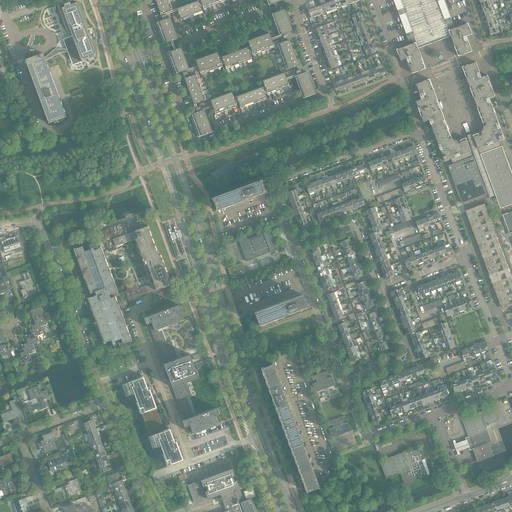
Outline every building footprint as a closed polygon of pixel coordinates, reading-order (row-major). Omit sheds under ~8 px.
[(155,0),(160,14),(172,9),(168,0),(155,0)] [(200,0),(201,0),(204,9),(227,0),(200,0)] [(331,0),(328,1),(331,11),(337,9),(333,0),(331,0)] [(333,0),(337,9),(342,7),(339,0),(333,0)] [(394,0),(409,41),(411,45),(397,50),(401,61),(407,58),(413,74),(420,71),(421,71),(422,71),(422,70),(423,70),(425,69),(426,69),(419,48),(420,48),(449,37),(451,36),(459,56),(460,56),(462,55),(463,55),(464,55),(465,55),(465,54),(472,52),(467,36),(473,34),(469,24),(455,29),(454,26),(444,0),(394,0)] [(494,5),(491,0),(490,0),(481,4),(482,6),(481,7),(482,9),(494,5)] [(175,23),(181,21),(203,13),(201,10),(198,1),(177,9),(177,11),(171,13),(175,23)] [(323,3),(326,13),(331,11),(328,1),(323,3)] [(65,7),(62,8),(72,36),(63,40),(67,49),(67,52),(70,59),(73,58),(75,64),(82,62),(88,60),(89,62),(95,60),(94,57),(97,56),(77,3),(71,5),(70,2),(64,5),(65,7)] [(318,6),(321,15),(326,13),(323,3),(321,4),(321,5),(318,6)] [(484,11),(485,14),(493,11),(496,10),(494,5),(482,9),(483,12),(484,11)] [(313,7),(316,16),(321,15),(318,6),(316,7),(315,6),(313,7)] [(316,16),(313,7),(310,8),(311,9),(308,10),(311,18),(316,16)] [(292,31),(284,9),(272,14),(280,36),(292,31)] [(485,17),(486,19),(495,16),(493,11),(485,14),(486,16),(485,17)] [(156,23),(164,44),(178,39),(170,18),(171,18),(169,12),(165,13),(166,15),(161,17),(163,20),(156,23)] [(353,20),(363,17),(362,15),(361,15),(360,12),(351,15),(353,20)] [(488,21),(489,24),(497,21),(495,16),(486,19),(487,22),(488,21)] [(355,26),(363,23),(362,20),(364,19),(363,17),(353,20),(351,22),(352,27),(355,26)] [(489,27),(489,29),(501,25),(499,20),(497,21),(489,24),(490,26),(489,27)] [(357,31),(367,27),(366,25),(364,25),(363,23),(355,26),(357,31)] [(329,29),(327,24),(316,28),(317,31),(316,32),(317,34),(326,31),(329,29)] [(501,25),(489,29),(490,32),(489,32),(490,35),(495,33),(495,35),(499,33),(500,35),(503,33),(501,26),(501,25)] [(357,36),(367,33),(366,30),(368,30),(367,27),(357,31),(354,32),(356,37),(357,36)] [(319,36),(320,39),(328,36),(326,31),(317,34),(318,36),(319,36)] [(248,41),(253,55),(274,47),(274,46),(278,45),(287,70),(299,66),(289,40),(285,42),(284,39),(289,38),(287,35),(283,36),(283,38),(272,42),(269,33),(248,41)] [(359,42),(370,37),(369,35),(368,35),(367,33),(357,36),(359,42)] [(328,36),(320,39),(321,41),(320,42),(321,44),(330,41),(328,36)] [(363,46),(371,43),(370,40),(371,40),(370,37),(359,42),(361,47),(363,46)] [(332,46),(330,41),(321,44),(321,47),(323,46),(324,49),(332,46)] [(365,51),(374,47),(373,45),(372,45),(371,43),(363,46),(365,51)] [(323,52),(324,54),(334,51),(332,46),(324,49),(325,51),(323,52)] [(226,69),(252,59),(247,47),(221,57),(225,66),(226,69)] [(375,50),(374,47),(365,51),(367,56),(375,53),(374,50),(375,50)] [(181,48),(167,53),(175,75),(189,69),(181,48)] [(31,58),(25,60),(26,61),(26,63),(39,98),(40,99),(49,123),(56,120),(58,120),(66,117),(59,98),(48,69),(46,62),(46,61),(45,61),(56,53),(58,52),(61,52),(67,52),(67,49),(55,49),(53,52),(44,58),(45,58),(43,53),(39,55),(36,56),(36,57),(33,58),(33,57),(31,58)] [(334,51),(324,54),(325,57),(326,56),(327,59),(336,56),(334,51)] [(198,103),(206,100),(204,96),(203,91),(201,87),(199,83),(198,79),(196,75),(200,73),(201,75),(222,67),(219,58),(217,53),(196,61),(196,62),(190,64),(192,70),(182,73),(183,76),(186,76),(186,78),(196,104),(198,103)] [(327,62),(328,64),(337,61),(336,56),(327,59),(328,61),(327,62)] [(331,69),(339,66),(337,61),(328,64),(329,67),(330,66),(331,69)] [(467,66),(466,66),(464,67),(463,67),(484,124),(484,125),(484,126),(484,127),(484,128),(484,129),(483,130),(483,131),(482,131),(482,132),(481,132),(481,133),(480,133),(479,134),(474,136),(481,154),(501,147),(499,142),(505,139),(490,98),(496,96),(488,75),(482,77),(476,62),(469,65),(468,65),(467,65),(467,66)] [(383,65),(377,67),(381,77),(383,76),(383,74),(386,73),(383,65)] [(378,77),(381,77),(377,67),(372,69),(375,77),(378,76),(378,77)] [(288,78),(302,73),(301,70),(296,71),(295,69),(286,72),(288,78)] [(372,69),(366,71),(370,81),(372,80),(372,79),(375,77),(372,69)] [(366,71),(360,73),(364,83),(370,81),(366,71)] [(308,72),(295,77),(303,98),(316,94),(308,72)] [(262,81),(264,86),(268,95),(289,87),(284,73),(262,81)] [(360,73),(355,75),(359,85),(364,83),(360,73)] [(355,75),(350,77),(353,87),(359,85),(355,75)] [(350,77),(344,79),(347,88),(350,86),(351,88),(353,87),(350,77)] [(344,79),(338,81),(342,91),(344,90),(344,89),(347,88),(344,79)] [(451,159),(453,164),(473,157),(467,138),(461,140),(460,141),(459,141),(458,141),(457,141),(456,140),(455,140),(454,139),(453,139),(453,138),(452,138),(452,137),(451,137),(451,136),(448,128),(430,79),(429,80),(427,81),(426,81),(426,80),(425,81),(424,81),(424,82),(417,84),(422,99),(416,102),(424,123),(430,120),(435,133),(445,161),(451,159)] [(333,84),(336,92),(339,91),(339,92),(342,91),(338,81),(333,84)] [(266,99),(262,87),(236,97),(239,105),(241,109),(266,99)] [(82,94),(80,89),(72,92),(72,93),(73,97),(74,97),(82,94)] [(210,100),(216,114),(237,106),(234,98),(232,92),(210,100)] [(195,109),(197,112),(211,106),(209,101),(206,101),(199,104),(200,107),(195,109)] [(198,137),(207,134),(212,132),(204,110),(190,116),(198,137)] [(479,130),(472,133),(474,136),(479,134),(480,133),(481,133),(481,132),(482,132),(482,131),(483,131),(483,130),(484,129),(484,128),(484,127),(484,126),(483,128),(479,130)] [(465,135),(467,138),(473,157),(476,164),(478,171),(481,177),(483,184),(487,194),(489,198),(492,197),(496,195),(493,188),(491,182),(488,175),(486,168),(481,154),(474,136),(472,133),(465,135)] [(413,146),(407,148),(410,156),(416,154),(413,146)] [(486,168),(507,160),(502,146),(501,147),(481,154),(486,168)] [(405,158),(410,156),(407,148),(402,150),(405,158)] [(402,150),(396,152),(399,160),(405,158),(402,150)] [(394,162),(399,160),(396,152),(391,154),(394,162)] [(391,154),(385,156),(388,164),(394,162),(391,154)] [(382,167),(388,164),(385,156),(379,158),(382,167)] [(473,157),(453,164),(449,166),(451,173),(476,164),(473,157)] [(379,158),(374,161),(377,169),(382,167),(379,158)] [(486,168),(488,175),(510,167),(507,160),(486,168)] [(368,163),(371,171),(377,169),(374,161),(368,163)] [(451,173),(454,180),(478,171),(476,164),(451,173)] [(362,165),(357,167),(360,175),(365,173),(362,165)] [(357,167),(351,169),(354,177),(360,175),(357,167)] [(488,175),(491,182),(511,173),(511,172),(510,167),(488,175)] [(351,169),(345,171),(348,179),(354,177),(351,169)] [(345,171),(340,173),(343,181),(348,179),(345,171)] [(456,187),(481,177),(478,171),(454,180),(456,187)] [(340,173),(334,175),(337,183),(343,181),(340,173)] [(511,173),(491,182),(493,188),(511,181),(511,173)] [(334,175),(328,177),(331,185),(337,183),(334,175)] [(424,176),(418,178),(421,186),(427,183),(424,176)] [(328,177),(323,179),(326,187),(331,185),(328,177)] [(456,187),(459,193),(483,184),(481,177),(456,187)] [(418,178),(413,180),(416,188),(421,186),(418,178)] [(323,179),(317,181),(320,189),(326,187),(323,179)] [(265,193),(260,181),(260,180),(244,186),(212,198),(217,211),(218,211),(265,193)] [(413,180),(407,182),(410,190),(416,188),(413,180)] [(317,181),(312,183),(315,192),(320,189),(317,181)] [(511,181),(493,188),(496,195),(511,189),(511,181)] [(404,192),(410,190),(407,182),(401,184),(403,188),(404,192)] [(306,186),(309,194),(315,192),(312,183),(306,186)] [(459,193),(463,204),(487,194),(483,184),(459,193)] [(511,189),(496,195),(498,202),(511,196),(511,189)] [(287,193),(289,198),(297,196),(295,190),(287,193)] [(289,198),(291,204),(299,201),(297,196),(289,198)] [(511,196),(498,202),(501,209),(511,204),(511,196)] [(362,197),(356,199),(359,207),(365,205),(362,197)] [(394,200),(396,206),(404,203),(402,197),(394,200)] [(353,210),(359,207),(356,199),(350,201),(353,210)] [(291,204),(293,210),(301,207),(299,201),(291,204)] [(347,212),(344,203),(344,201),(338,203),(342,214),(347,212)] [(350,201),(344,203),(347,212),(353,210),(350,201)] [(336,216),(342,214),(338,203),(332,205),(333,208),(336,216)] [(404,203),(396,206),(393,207),(395,213),(398,212),(406,209),(404,203)] [(469,221),(488,214),(485,204),(465,211),(469,221)] [(293,210),(295,215),(303,212),(301,207),(293,210)] [(321,209),(322,212),(325,220),(331,218),(328,210),(327,207),(321,209)] [(366,210),(369,216),(377,213),(374,207),(366,210)] [(333,208),(328,210),(331,218),(336,216),(333,208)] [(406,209),(398,212),(400,217),(408,214),(406,209)] [(89,250),(87,251),(85,252),(83,248),(83,247),(83,246),(74,249),(90,293),(91,294),(95,292),(96,295),(88,298),(91,305),(105,343),(112,340),(112,341),(114,346),(117,345),(115,341),(119,339),(121,339),(123,343),(123,344),(131,341),(115,297),(126,293),(129,300),(147,293),(152,292),(155,299),(156,303),(171,298),(166,287),(167,286),(170,285),(168,280),(167,279),(167,278),(168,278),(160,255),(158,256),(147,227),(149,226),(146,218),(144,211),(136,214),(140,226),(131,230),(128,222),(102,231),(103,235),(105,241),(108,250),(116,247),(116,245),(135,238),(152,283),(139,288),(137,282),(126,286),(128,291),(117,294),(117,293),(118,293),(101,248),(96,250),(94,250),(94,249),(92,245),(92,244),(89,245),(91,250),(89,250)] [(511,211),(503,215),(510,234),(511,233),(511,211)] [(295,215),(297,221),(305,218),(303,212),(295,215)] [(319,222),(325,220),(322,212),(316,214),(319,222)] [(377,213),(369,216),(371,222),(379,219),(377,213)] [(410,220),(408,214),(400,217),(402,223),(403,223),(406,222),(409,221),(410,220)] [(438,214),(432,216),(435,224),(441,221),(438,214)] [(491,221),(488,214),(469,221),(472,229),(491,221)] [(432,216),(427,218),(430,226),(435,224),(432,216)] [(305,218),(297,221),(300,227),(301,226),(302,230),(309,228),(305,218)] [(427,218),(421,220),(424,228),(430,226),(427,218)] [(371,222),(373,227),(381,224),(379,219),(371,222)] [(418,230),(424,228),(421,220),(415,222),(418,230)] [(491,221),(472,229),(475,236),(494,229),(491,221)] [(373,227),(375,233),(378,232),(383,230),(381,224),(373,227)] [(270,252),(278,249),(279,249),(278,249),(270,227),(271,227),(270,227),(263,230),(262,229),(256,231),(257,236),(248,240),(246,236),(238,239),(239,239),(246,261),(255,258),(254,256),(257,255),(257,256),(267,252),(270,250),(270,252)] [(497,237),(494,229),(475,236),(478,244),(497,237)] [(370,235),(372,240),(380,237),(378,232),(375,233),(370,235)] [(5,236),(0,238),(0,240),(5,253),(22,247),(17,236),(11,238),(6,239),(5,236)] [(380,237),(372,240),(374,246),(382,243),(380,237)] [(500,245),(497,237),(478,244),(481,252),(500,245)] [(344,248),(351,245),(349,239),(341,242),(344,248)] [(374,246),(376,252),(384,249),(382,243),(374,246)] [(443,245),(446,253),(452,251),(449,243),(443,245)] [(353,251),(351,245),(344,248),(346,254),(353,251)] [(438,247),(441,255),(446,253),(443,245),(438,247)] [(503,253),(500,245),(481,252),(484,260),(503,253)] [(432,249),(435,257),(441,255),(438,247),(432,249)] [(386,254),(384,249),(376,252),(378,257),(386,254)] [(426,251),(429,259),(435,257),(432,249),(426,251)] [(311,253),(313,259),(321,257),(318,250),(311,253)] [(353,251),(346,254),(348,260),(356,257),(353,251)] [(421,253),(424,261),(429,259),(426,251),(421,253)] [(421,253),(415,255),(418,263),(424,261),(421,253)] [(506,261),(503,253),(484,260),(487,268),(506,261)] [(378,257),(380,263),(388,260),(386,254),(378,257)] [(418,263),(415,255),(410,257),(413,265),(418,263)] [(313,259),(316,265),(323,263),(321,257),(313,259)] [(358,263),(356,257),(348,260),(350,266),(358,263)] [(407,268),(413,265),(410,257),(404,260),(407,268)] [(388,260),(380,263),(382,268),(390,265),(388,260)] [(509,268),(506,261),(487,268),(489,276),(509,268)] [(227,268),(232,279),(232,278),(235,277),(245,274),(246,274),(242,263),(241,263),(242,263),(228,268),(227,268)] [(316,265),(318,272),(325,269),(323,263),(316,265)] [(360,270),(358,263),(350,266),(353,272),(360,270)] [(382,268),(384,274),(392,271),(390,265),(382,268)] [(0,271),(2,277),(0,278),(0,293),(8,290),(4,281),(9,280),(5,267),(0,268),(0,271)] [(509,268),(489,276),(492,283),(511,276),(509,268)] [(318,272),(320,277),(327,275),(325,269),(318,272)] [(360,270),(353,272),(355,279),(362,276),(360,270)] [(394,277),(392,271),(384,274),(386,280),(394,277)] [(459,271),(453,274),(455,279),(454,279),(455,282),(460,281),(460,283),(462,282),(461,277),(462,277),(459,271)] [(30,278),(31,278),(28,272),(22,274),(25,280),(19,282),(20,285),(22,285),(23,289),(20,290),(24,299),(25,298),(25,299),(26,298),(29,297),(27,292),(34,289),(30,278)] [(455,279),(453,274),(447,276),(449,281),(448,281),(449,285),(450,287),(454,285),(456,285),(455,282),(454,279),(455,279)] [(320,277),(322,284),(330,281),(327,275),(320,277)] [(449,281),(447,276),(441,278),(443,283),(442,283),(443,287),(447,285),(448,288),(450,287),(449,285),(448,281),(449,281)] [(511,284),(511,277),(511,276),(492,283),(495,291),(511,284)] [(443,283),(441,278),(435,280),(437,285),(436,286),(437,289),(441,288),(442,290),(444,289),(443,287),(442,283),(443,283)] [(437,285),(435,280),(429,283),(431,288),(430,288),(431,291),(435,290),(436,292),(438,292),(437,289),(436,286),(437,285)] [(332,287),(330,281),(322,284),(325,290),(332,287)] [(359,290),(367,287),(364,281),(357,284),(359,290)] [(431,288),(429,283),(423,285),(425,290),(424,290),(425,294),(429,292),(430,295),(432,294),(431,291),(430,288),(431,288)] [(511,284),(495,291),(498,299),(511,293),(511,284)] [(406,297),(410,296),(409,292),(411,292),(409,285),(403,287),(406,297)] [(417,293),(419,298),(420,298),(419,296),(423,294),(424,297),(426,296),(425,294),(424,290),(425,290),(423,285),(417,287),(418,292),(417,293)] [(369,293),(367,287),(359,290),(362,296),(369,293)] [(391,292),(393,298),(399,296),(399,297),(402,296),(404,295),(402,289),(397,291),(397,290),(391,292)] [(327,295),(329,301),(336,299),(334,292),(327,295)] [(364,302),(371,300),(369,293),(362,296),(364,302)] [(511,293),(498,299),(499,301),(498,303),(500,308),(502,309),(508,307),(509,305),(511,303),(511,293)] [(255,312),(254,312),(259,326),(307,309),(303,295),(302,295),(255,312)] [(393,298),(395,304),(401,302),(401,303),(404,302),(403,298),(405,297),(404,295),(402,296),(399,297),(399,296),(393,298)] [(463,304),(465,310),(472,307),(470,302),(471,302),(469,296),(468,296),(469,299),(465,300),(464,298),(462,298),(463,301),(464,304),(463,304)] [(329,301),(331,308),(338,305),(336,299),(329,301)] [(373,306),(371,300),(364,302),(366,308),(373,306)] [(457,307),(459,312),(465,310),(463,304),(464,304),(463,301),(459,302),(458,300),(456,301),(457,303),(458,306),(457,307)] [(395,304),(398,310),(403,308),(403,309),(407,308),(406,308),(405,304),(407,303),(407,301),(404,302),(401,303),(401,302),(395,304)] [(450,303),(451,305),(452,308),(451,309),(453,314),(459,312),(457,307),(458,306),(457,303),(453,304),(452,302),(450,303)] [(445,311),(446,314),(447,316),(453,314),(451,309),(452,308),(451,305),(447,307),(446,304),(444,305),(446,310),(445,311)] [(179,305),(146,317),(152,332),(154,331),(166,363),(164,364),(167,373),(164,374),(166,380),(169,379),(172,388),(175,387),(187,419),(184,420),(190,435),(218,424),(215,416),(219,414),(217,408),(197,415),(193,416),(187,398),(192,396),(187,382),(198,378),(191,357),(190,354),(178,359),(172,342),(167,344),(161,328),(184,320),(179,305)] [(331,308),(333,314),(341,311),(338,305),(331,308)] [(33,316),(36,324),(40,323),(41,326),(47,324),(41,306),(31,310),(31,312),(31,311),(31,312),(31,313),(32,314),(32,315),(33,316)] [(398,310),(400,316),(405,314),(406,315),(409,314),(407,310),(410,309),(409,307),(406,308),(407,308),(403,309),(403,308),(398,310)] [(343,317),(341,311),(333,314),(336,320),(343,317)] [(370,320),(378,317),(376,311),(366,315),(368,321),(370,320)] [(405,314),(400,316),(402,322),(407,320),(408,321),(411,320),(409,316),(412,315),(411,313),(409,314),(406,315),(405,314)] [(380,323),(378,317),(370,320),(373,326),(380,323)] [(407,320),(402,322),(404,328),(410,326),(410,327),(413,326),(412,322),(414,321),(413,319),(411,320),(408,321),(407,320)] [(338,325),(340,331),(347,329),(345,322),(338,325)] [(439,324),(436,325),(435,325),(435,326),(438,325),(439,328),(437,329),(437,331),(440,330),(443,329),(443,330),(449,328),(446,322),(441,324),(441,323),(439,324)] [(40,323),(36,324),(29,327),(32,334),(36,332),(37,336),(44,333),(41,326),(40,323)] [(375,332),(382,329),(380,323),(373,326),(375,332)] [(410,333),(410,334),(416,332),(414,328),(416,327),(416,325),(413,326),(410,327),(410,326),(404,328),(407,335),(410,333)] [(451,334),(449,328),(443,330),(443,329),(440,330),(441,335),(439,335),(440,337),(442,336),(445,335),(446,336),(451,334)] [(340,331),(342,337),(349,335),(347,329),(340,331)] [(385,336),(382,329),(375,332),(377,338),(385,336)] [(410,334),(413,340),(418,338),(418,339),(421,338),(420,334),(422,333),(422,331),(416,333),(416,332),(410,334)] [(25,336),(28,343),(32,341),(33,345),(40,343),(37,336),(36,332),(32,334),(25,336)] [(442,344),(444,343),(448,341),(448,342),(453,341),(451,334),(446,336),(445,335),(442,336),(444,341),(441,342),(442,344)] [(342,337),(344,343),(352,341),(349,335),(342,337)] [(379,344),(387,342),(385,336),(377,338),(379,344)] [(413,340),(415,346),(420,345),(421,346),(424,344),(422,340),(425,339),(424,337),(421,338),(418,339),(418,338),(413,340)] [(32,341),(28,343),(22,345),(24,352),(28,351),(29,354),(36,352),(33,345),(32,341)] [(352,341),(344,343),(347,350),(354,347),(352,341)] [(455,347),(453,341),(448,342),(448,341),(444,343),(446,347),(444,348),(444,350),(449,348),(450,349),(455,347)] [(485,341),(479,343),(481,349),(480,349),(481,352),(485,351),(486,353),(488,353),(486,347),(487,347),(485,341)] [(389,348),(387,342),(379,344),(382,351),(389,348)] [(415,346),(417,353),(422,351),(423,352),(426,350),(424,346),(427,345),(426,343),(424,344),(421,346),(420,345),(415,346)] [(481,349),(479,343),(473,346),(475,351),(474,351),(476,357),(480,355),(482,355),(481,352),(480,349),(481,349)] [(7,349),(5,344),(1,346),(3,351),(0,352),(0,353),(2,357),(8,355),(8,354),(11,353),(9,348),(7,349)] [(475,351),(473,346),(467,348),(469,353),(468,353),(469,357),(473,355),(474,358),(476,357),(474,351),(475,351)] [(347,350),(349,356),(356,353),(354,347),(347,350)] [(462,355),(461,356),(464,362),(464,361),(463,359),(467,358),(468,360),(470,359),(469,357),(468,353),(469,353),(467,348),(460,350),(462,355)] [(428,350),(426,350),(423,352),(422,351),(417,353),(419,359),(425,357),(425,358),(431,356),(431,355),(428,356),(427,352),(429,352),(428,350)] [(32,361),(29,354),(28,351),(24,352),(18,354),(20,361),(21,361),(22,365),(25,363),(32,361)] [(359,359),(356,353),(349,356),(351,362),(359,359)] [(318,487),(273,364),(261,368),(307,491),(318,487)] [(422,364),(416,367),(418,372),(417,372),(418,375),(422,374),(423,376),(425,376),(423,370),(424,370),(422,364)] [(488,368),(489,371),(491,374),(489,374),(491,380),(498,377),(496,372),(497,372),(494,366),(495,368),(491,370),(490,367),(488,368)] [(418,372),(416,367),(410,369),(412,374),(411,374),(412,378),(416,376),(417,379),(419,378),(418,375),(417,372),(418,372)] [(412,374),(410,369),(404,371),(406,376),(405,377),(406,380),(410,378),(411,381),(413,380),(412,378),(411,374),(412,374)] [(483,377),(485,382),(491,380),(489,374),(491,374),(489,371),(485,372),(484,370),(482,370),(483,373),(484,376),(483,377)] [(312,384),(314,391),(318,389),(318,391),(325,389),(325,387),(327,386),(328,388),(335,385),(332,377),(327,378),(326,376),(329,375),(328,371),(312,377),(312,376),(311,376),(313,380),(316,379),(317,382),(312,384)] [(406,376),(404,371),(398,373),(400,378),(399,379),(400,382),(404,381),(405,383),(407,382),(406,380),(405,377),(406,376)] [(477,379),(479,384),(485,382),(483,377),(484,376),(483,373),(479,374),(478,372),(476,373),(477,375),(478,378),(477,379)] [(400,378),(398,373),(392,376),(394,381),(392,381),(394,384),(395,387),(401,385),(400,382),(399,379),(400,378)] [(465,383),(467,389),(473,386),(471,381),(472,381),(471,377),(467,379),(464,373),(462,374),(465,380),(466,383),(465,383)] [(471,381),(473,386),(479,384),(477,379),(478,378),(477,375),(473,377),(472,374),(470,375),(471,377),(472,381),(471,381)] [(459,386),(461,391),(467,389),(465,383),(466,383),(465,380),(460,381),(458,375),(456,376),(458,382),(459,382),(460,385),(459,386)] [(394,381),(392,376),(386,378),(388,383),(386,383),(388,387),(392,385),(393,388),(395,387),(394,384),(392,381),(394,381)] [(143,377),(123,384),(127,396),(135,393),(136,395),(135,396),(141,413),(142,413),(150,436),(150,437),(154,448),(161,446),(168,465),(173,464),(183,460),(177,442),(178,442),(177,439),(174,440),(170,429),(165,431),(156,408),(157,408),(150,390),(152,390),(151,387),(148,388),(143,377)] [(380,386),(382,391),(383,391),(382,389),(386,387),(387,390),(389,389),(388,387),(386,383),(388,383),(386,378),(379,380),(381,385),(380,386)] [(452,387),(455,393),(461,391),(459,386),(460,385),(459,382),(458,382),(454,383),(453,381),(452,382),(453,387),(452,387)] [(437,387),(438,389),(439,393),(441,398),(447,396),(445,391),(446,390),(444,385),(443,385),(444,387),(440,389),(439,386),(437,387)] [(38,386),(28,390),(32,399),(31,400),(36,398),(37,402),(32,404),(32,403),(27,405),(30,413),(35,411),(35,412),(34,410),(38,409),(39,410),(38,410),(38,411),(46,408),(46,407),(46,408),(44,404),(45,403),(43,399),(43,398),(48,396),(49,396),(47,390),(41,392),(38,386)] [(372,395),(371,391),(373,390),(372,388),(367,390),(367,389),(361,391),(363,398),(369,396),(369,397),(372,395)] [(433,395),(435,400),(441,398),(439,393),(438,389),(434,391),(433,388),(431,389),(432,392),(433,395)] [(427,398),(428,403),(435,400),(433,395),(432,392),(428,393),(427,391),(425,391),(426,394),(427,397),(427,398)] [(420,400),(422,405),(428,403),(427,398),(427,397),(426,394),(422,395),(421,393),(419,394),(420,396),(421,399),(420,400)] [(369,396),(363,398),(366,404),(371,402),(371,403),(374,401),(373,397),(375,396),(374,394),(372,395),(369,397),(369,396)] [(414,402),(416,407),(422,405),(420,400),(421,399),(420,396),(416,398),(415,395),(413,396),(414,398),(415,402),(414,402)] [(408,404),(410,409),(416,407),(414,402),(415,402),(414,398),(410,400),(409,397),(407,398),(408,401),(409,404),(408,404)] [(4,423),(13,419),(15,424),(23,421),(21,416),(22,416),(16,399),(10,402),(13,410),(1,415),(4,423)] [(402,407),(404,412),(410,409),(408,404),(409,404),(408,401),(404,402),(403,400),(400,400),(401,403),(402,403),(403,406),(402,407)] [(371,402),(366,404),(368,410),(373,408),(373,409),(377,408),(375,403),(377,402),(377,401),(374,401),(371,403),(371,402)] [(396,409),(398,414),(404,412),(402,407),(403,406),(402,403),(401,403),(397,404),(396,402),(395,403),(395,405),(396,405),(397,409),(396,409)] [(389,411),(392,416),(398,414),(396,409),(397,409),(396,405),(395,405),(391,407),(390,404),(388,405),(390,410),(389,411)] [(373,408),(368,410),(370,416),(375,414),(376,415),(379,414),(378,410),(380,409),(379,407),(377,408),(373,409),(373,408)] [(467,433),(485,426),(499,421),(494,407),(462,419),(467,433)] [(381,413),(379,414),(376,415),(375,414),(370,416),(372,422),(378,420),(378,421),(384,419),(383,419),(381,419),(380,416),(382,415),(381,413)] [(329,429),(331,436),(335,435),(335,437),(352,431),(349,422),(344,424),(343,421),(346,420),(344,416),(344,417),(329,422),(328,422),(329,426),(333,425),(334,427),(329,429)] [(83,423),(87,432),(96,429),(93,419),(83,423)] [(473,448),(477,461),(477,462),(493,456),(489,442),(491,442),(485,426),(467,433),(469,440),(467,441),(470,448),(470,449),(473,448)] [(87,432),(90,441),(100,438),(96,429),(87,432)] [(42,442),(38,444),(40,451),(45,449),(46,452),(56,448),(53,441),(57,440),(54,432),(52,433),(44,436),(45,441),(42,442)] [(60,448),(62,451),(70,448),(65,434),(62,435),(65,446),(60,448)] [(90,441),(93,450),(103,447),(100,438),(90,441)] [(470,448),(467,441),(460,443),(455,445),(458,453),(463,451),(470,448)] [(103,447),(93,450),(97,459),(106,456),(103,447)] [(368,447),(364,449),(379,488),(381,487),(383,494),(436,475),(433,469),(429,470),(428,469),(433,468),(431,462),(426,463),(426,462),(430,461),(428,455),(414,460),(409,462),(410,467),(408,468),(409,470),(395,476),(393,472),(393,471),(393,469),(392,469),(392,468),(393,467),(392,465),(398,463),(395,455),(393,449),(372,457),(368,447)] [(67,452),(56,456),(57,460),(48,463),(51,471),(60,468),(61,472),(69,469),(67,465),(70,463),(68,461),(70,461),(67,452)] [(10,454),(0,457),(0,466),(5,465),(7,470),(12,468),(11,463),(13,462),(10,454)] [(110,465),(106,456),(97,459),(100,468),(99,468),(100,473),(107,470),(105,466),(110,465)] [(256,511),(252,498),(240,503),(239,500),(236,492),(235,489),(239,487),(237,480),(235,481),(233,476),(235,475),(233,469),(232,469),(201,480),(201,481),(203,487),(201,488),(199,481),(187,485),(194,504),(206,500),(202,489),(206,488),(207,491),(205,492),(208,499),(220,494),(226,511),(223,511),(256,511)] [(14,475),(0,480),(0,490),(2,490),(4,495),(8,494),(6,490),(9,489),(11,493),(16,491),(12,480),(16,479),(14,475)] [(69,484),(65,485),(65,486),(66,488),(66,489),(67,489),(69,496),(69,497),(78,494),(78,493),(77,493),(77,491),(81,490),(81,489),(77,479),(68,482),(69,484)] [(113,483),(116,492),(126,489),(122,480),(113,483)] [(256,497),(252,488),(243,492),(246,500),(256,497)] [(129,498),(126,489),(116,492),(120,501),(129,498)] [(511,508),(510,506),(508,503),(509,502),(507,497),(501,499),(503,504),(502,505),(503,508),(508,507),(509,509),(511,508)] [(19,501),(14,504),(16,511),(26,511),(27,511),(25,504),(29,503),(26,498),(19,500),(19,501)] [(132,507),(129,498),(120,501),(123,510),(132,507)] [(504,511),(503,508),(502,505),(503,504),(501,499),(495,502),(497,507),(496,507),(497,510),(502,509),(502,511),(504,511)] [(497,511),(497,510),(496,507),(497,507),(495,502),(489,504),(491,509),(490,509),(490,511),(492,511),(495,511),(497,511)]
